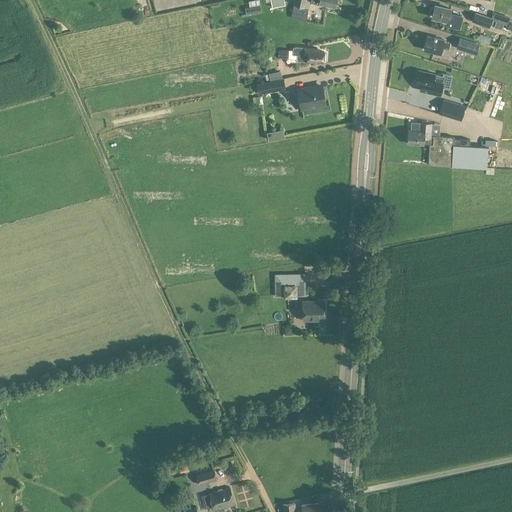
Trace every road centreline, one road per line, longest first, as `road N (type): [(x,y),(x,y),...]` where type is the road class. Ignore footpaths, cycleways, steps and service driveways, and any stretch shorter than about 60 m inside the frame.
road 1 (track): [(31,0),(159,289),(272,511)]
road 2 (secondary): [(342,491),(369,113),(386,0)]
road 3 (unclassified): [(342,491),(511,460)]
